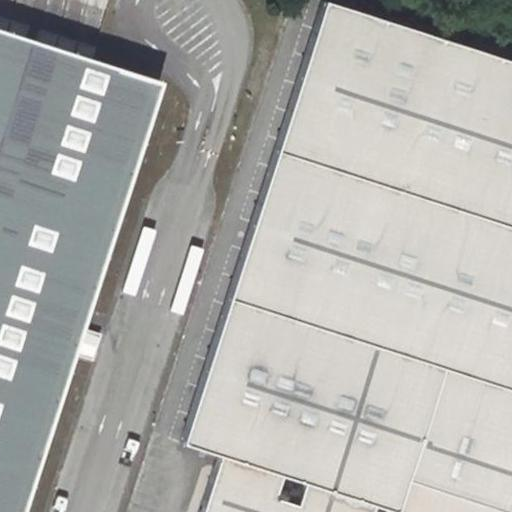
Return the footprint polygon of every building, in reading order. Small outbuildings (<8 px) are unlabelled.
[(511,511),(511,62),(324,1),(181,442),(218,455),(278,474),(301,481),(393,511),(511,511)] [(0,17),(0,27),(25,36),(28,27),(0,17)] [(0,511),(21,511),(73,352),(80,329),(161,79),(92,57),(38,40),(25,36),(0,27),(0,511)] [(41,31),(38,40),(92,57),(95,48),(41,31)] [(80,329),(73,352),(92,358),(100,335),(80,329)] [(278,474),(218,455),(199,511),(393,511),(301,481),(293,505),(270,498),(278,474)]
